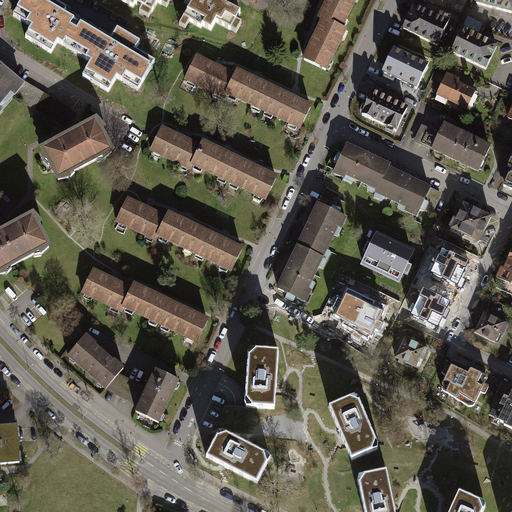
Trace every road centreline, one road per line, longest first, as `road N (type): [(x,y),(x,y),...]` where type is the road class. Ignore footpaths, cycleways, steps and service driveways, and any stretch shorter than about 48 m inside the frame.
road 1 (residential): [(158,473),(330,122)]
road 2 (tertiary): [(158,473),(0,327)]
road 3 (residential): [(511,208),(455,340),(511,373)]
road 4 (tertiary): [(0,351),(85,432),(128,464),(158,473)]
road 5 (residential): [(330,122),(511,208)]
road 6 (residential): [(330,122),(390,0)]
